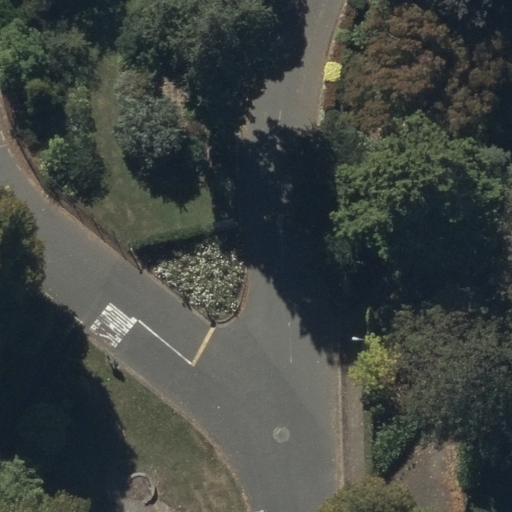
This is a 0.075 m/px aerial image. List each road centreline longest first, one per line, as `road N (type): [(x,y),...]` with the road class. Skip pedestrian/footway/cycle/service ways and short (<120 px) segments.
road 1 (residential): [(305,0),(282,108),(284,270)]
road 2 (unclassified): [(284,270),(292,511)]
